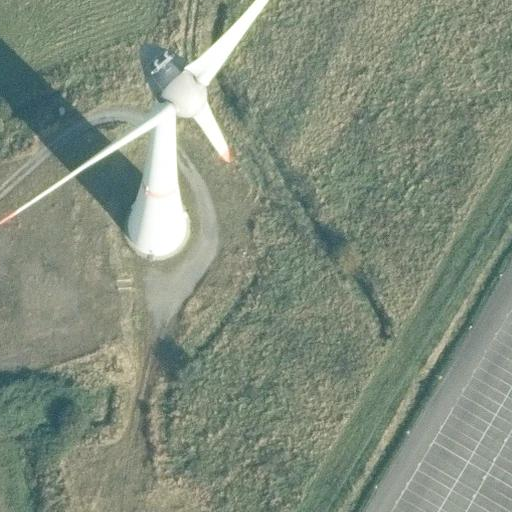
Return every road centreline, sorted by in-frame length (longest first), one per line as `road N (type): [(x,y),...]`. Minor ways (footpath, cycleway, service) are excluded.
road 1 (track): [(0,349),(144,302),(135,511)]
road 2 (unclassified): [(511,291),(379,511)]
